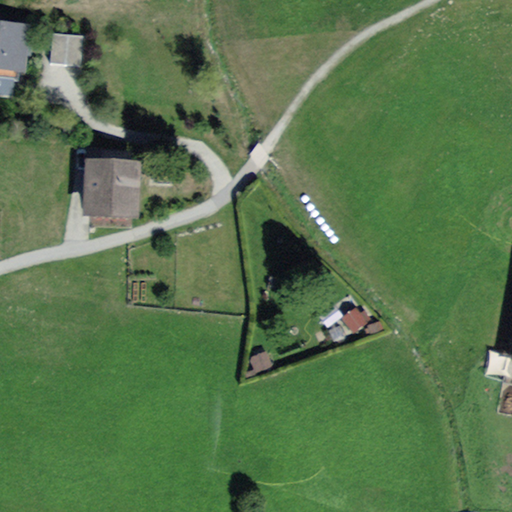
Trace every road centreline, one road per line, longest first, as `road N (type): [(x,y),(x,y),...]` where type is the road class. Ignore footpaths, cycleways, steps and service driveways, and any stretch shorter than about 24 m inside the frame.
road 1 (residential): [(264,149),(222,198),(194,214),(0,272)]
road 2 (track): [(432,0),(365,32),(323,69),(264,149)]
